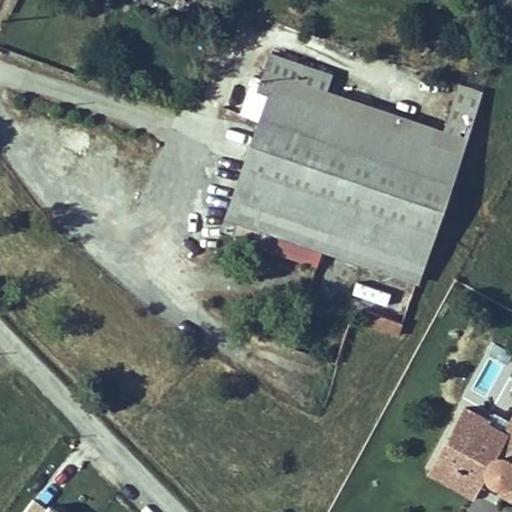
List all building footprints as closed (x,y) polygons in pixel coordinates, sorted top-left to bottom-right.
[(297,102),(287,129),(472,199),(506,109),(488,102),(471,148),(353,102),(359,86),(299,64),(286,99),(297,102)] [(344,258),(437,295),(472,199),(287,129),(250,221),(243,238),(253,242),(260,225),(292,238),(285,256),(336,276),(344,258)] [(292,238),(260,225),(253,242),(253,243),(285,256),(292,238)] [(421,337),(385,323),(380,335),(416,350),(421,337)] [(193,338),(224,358),(232,346),(201,326),(193,338)] [(476,419),(447,472),(490,495),(498,482),(498,484),(498,486),(499,488),(499,489),(500,491),(501,492),(503,493),(504,495),(506,496),(508,496),(510,497),(511,496),(511,443),(497,435),(498,432),(476,419)] [(490,495),(447,472),(441,484),(484,507),(490,495)] [(64,511),(34,492),(21,511),(64,511)]
